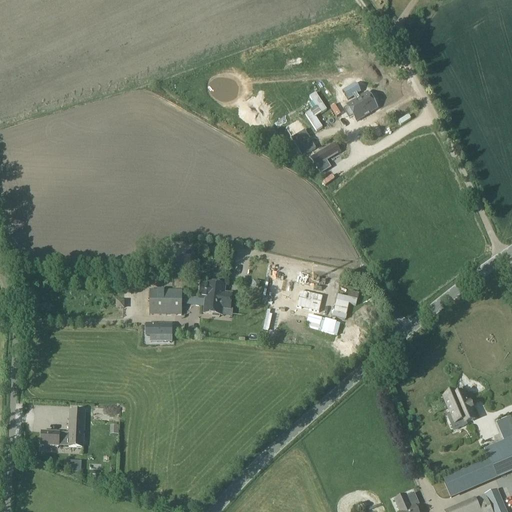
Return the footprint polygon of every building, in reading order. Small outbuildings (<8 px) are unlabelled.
[(346,105),(356,122),(377,109),(367,93),(346,105)] [(311,163),(320,177),(328,171),(325,166),(339,157),(333,149),(311,163)] [(183,265),(194,266),(194,258),(184,257),(183,265)] [(259,286),(265,288),(271,264),(265,262),(259,286)] [(243,279),(240,293),(251,296),(257,271),(250,270),(248,280),(243,279)] [(284,299),(291,301),(297,272),(289,270),(284,299)] [(302,318),(310,274),(302,273),(294,317),(302,318)] [(199,300),(205,300),(231,303),(232,294),(224,293),(225,285),(207,283),(207,284),(201,283),(199,300)] [(182,290),(149,290),(149,316),(182,315),(182,290)] [(346,317),(349,305),(356,307),(358,295),(348,292),(347,298),(336,296),(332,314),(346,317)] [(231,303),(205,300),(204,314),(213,315),(213,317),(219,317),(220,315),(222,316),(223,309),(230,310),(231,303)] [(170,322),(145,322),(145,333),(150,333),(150,338),(170,338),(170,322)] [(451,424),(464,419),(466,422),(474,419),(463,392),(457,395),(455,391),(443,396),(451,413),(447,415),(451,424)] [(84,449),(86,412),(69,411),(68,434),(59,433),(41,432),(40,446),(58,447),(68,447),(68,448),(84,449)] [(441,421),(422,427),(427,444),(414,448),(420,465),(438,460),(438,461),(452,457),(441,421)] [(469,423),(460,425),(463,442),(473,441),(469,423)] [(511,427),(499,432),(503,441),(511,437),(511,427)] [(511,444),(511,437),(503,441),(484,449),(496,476),(511,469),(511,462),(505,447),(511,444)] [(451,463),(441,467),(447,480),(456,476),(451,463)] [(506,511),(497,490),(484,495),(485,498),(482,500),(481,497),(475,500),(475,499),(445,511),(506,511)] [(399,511),(417,511),(415,506),(411,507),(406,496),(395,501),(399,511)]
